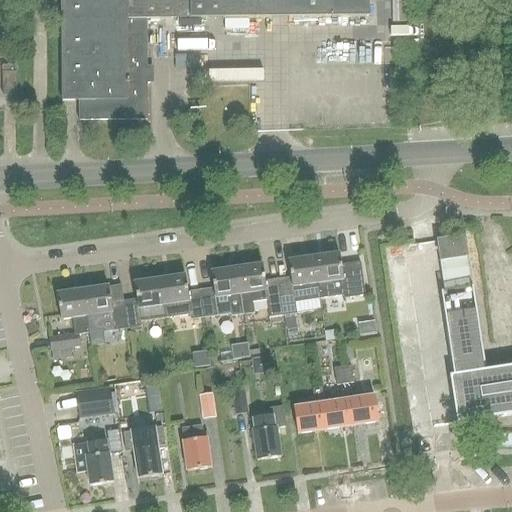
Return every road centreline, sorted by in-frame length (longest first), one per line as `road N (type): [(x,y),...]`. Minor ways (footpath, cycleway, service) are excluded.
road 1 (tertiary): [(0,180),(431,156)]
road 2 (residential): [(2,267),(417,205)]
road 3 (residential): [(55,511),(2,267)]
road 4 (residential): [(393,511),(511,496)]
